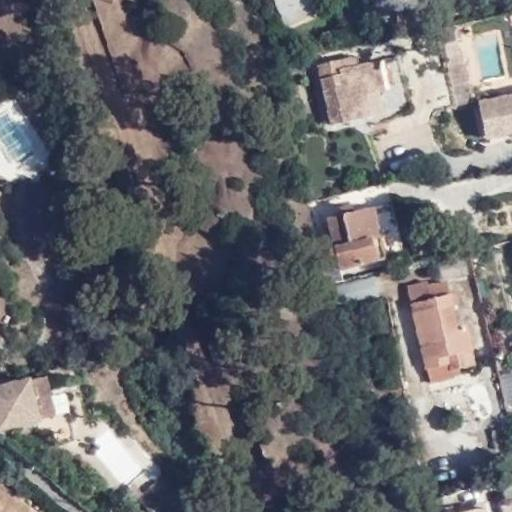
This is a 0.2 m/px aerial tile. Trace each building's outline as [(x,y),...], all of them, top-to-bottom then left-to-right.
[(304,0),(273,0),(286,48),(314,41),(304,0)] [(343,53),(323,58),(337,121),(370,114),(377,112),(379,121),(384,120),(418,101),(406,49),(366,58),(365,49),(343,53)] [(511,140),(511,102),(465,112),(473,149),(511,140)] [(384,202),(372,205),(386,255),(377,256),(374,261),(386,258),(397,256),(384,202)] [(372,205),(326,217),(339,269),(374,261),(377,256),(386,255),(372,205)] [(462,249),(431,256),(436,278),(467,271),(462,249)] [(409,284),(413,302),(427,365),(431,381),(453,376),(451,368),(481,359),(475,338),(469,340),(465,328),(457,331),(449,294),(445,279),(428,284),(427,280),(409,284)] [(511,370),(496,374),(502,405),(511,402),(511,370)] [(41,376),(27,379),(36,417),(33,419),(37,433),(48,431),(71,427),(63,394),(40,401),(38,392),(41,386),(45,385),(44,380),(41,376)] [(36,417),(27,379),(0,386),(0,426),(33,419),(36,417)] [(484,382),(467,386),(474,415),(491,411),(484,382)] [(74,441),(71,427),(48,431),(52,446),(74,441)] [(177,511),(187,504),(160,475),(137,497),(149,511),(150,511),(155,510),(157,511),(177,511)]
